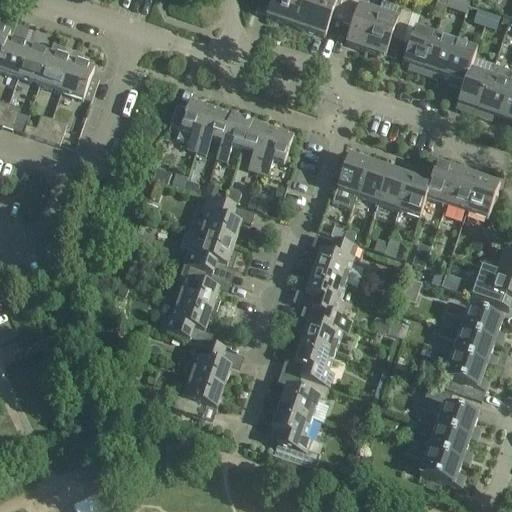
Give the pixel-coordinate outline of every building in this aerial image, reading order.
[(265,0),(270,2),(264,19),(285,27),(294,0),(265,0)] [(316,0),(294,0),(285,27),(304,33),(316,0)] [(316,0),(304,33),(324,40),(330,23),(341,26),(349,0),(337,0),(337,2),(331,0),(316,0)] [(345,47),(365,54),(378,16),(358,9),(361,0),(360,0),(349,0),(341,26),(350,30),(345,47)] [(448,0),(437,0),(436,6),(446,9),(448,0)] [(378,16),(365,54),(386,61),(392,42),(402,46),(412,17),(401,13),(397,23),(378,16)] [(488,18),(477,14),(473,25),(484,29),(488,18)] [(484,29),(497,33),(501,22),(488,18),(484,29)] [(0,62),(7,42),(9,35),(0,31),(0,62)] [(435,40),(414,33),(402,67),(409,69),(407,73),(422,78),(435,40)] [(438,79),(444,81),(455,47),(435,40),(422,78),(436,83),(438,79)] [(0,62),(0,75),(18,81),(29,49),(7,42),(0,62)] [(476,54),(455,47),(444,81),(449,83),(448,87),(462,92),(463,92),(469,75),(474,60),(476,54)] [(53,48),(50,56),(39,89),(61,96),(74,56),(53,48)] [(39,89),(50,56),(29,49),(18,81),(39,89)] [(85,60),(74,56),(61,96),(82,103),(83,102),(91,79),(93,71),(82,67),(85,60)] [(494,68),(474,60),(469,75),(463,92),(462,92),(457,108),(463,110),(461,114),(476,120),(494,68)] [(498,122),(510,89),(511,81),(511,74),(494,68),(476,120),(491,125),(492,120),(498,122)] [(99,82),(91,79),(83,102),(91,105),(99,82)] [(511,81),(510,89),(498,122),(504,124),(502,129),(511,131),(511,81)] [(0,129),(1,130),(9,108),(0,104),(0,129)] [(186,114),(176,111),(170,129),(180,133),(177,142),(188,146),(186,152),(196,155),(211,112),(189,105),(186,114)] [(20,112),(9,108),(1,130),(23,137),(25,129),(26,128),(16,125),(20,112)] [(211,143),(221,147),(222,147),(231,119),(211,112),(196,155),(205,159),(211,143)] [(23,137),(44,144),(52,122),(40,118),(36,131),(26,128),(25,129),(23,137)] [(231,119),(222,147),(221,147),(215,162),(226,166),(231,150),(242,154),(251,126),(231,119)] [(66,127),(52,122),(44,144),(59,149),(66,127)] [(272,133),(251,126),(242,154),(252,157),(247,173),(257,176),(272,133)] [(292,140),(272,133),(257,176),(267,180),(272,164),(283,168),(292,140)] [(353,213),(357,201),(370,163),(355,158),(353,162),(347,160),(332,206),(353,213)] [(357,201),(378,208),(389,175),(383,172),(385,168),(370,163),(357,201)] [(426,202),(446,209),(459,171),(444,166),(442,170),(436,168),(429,188),(430,189),(426,202)] [(446,209),(466,216),(478,182),(472,180),(473,176),(459,171),(446,209)] [(378,208),(398,215),(411,177),(396,172),(394,176),(389,175),(378,208)] [(188,181),(175,177),(172,188),(184,192),(188,181)] [(426,202),(430,189),(429,188),(424,187),(425,182),(411,177),(398,215),(419,222),(426,202)] [(485,180),(483,184),(478,182),(466,216),(487,223),(500,185),(485,180)] [(188,185),(185,195),(195,199),(198,189),(188,185)] [(209,187),(204,200),(216,204),(220,191),(209,187)] [(236,209),(241,195),(229,191),(225,204),(236,209)] [(251,198),(245,214),(266,221),(271,205),(251,198)] [(205,202),(201,217),(206,219),(200,238),(233,250),(240,228),(230,224),(234,212),(205,202)] [(154,222),(157,214),(146,210),(143,218),(154,222)] [(346,233),(334,229),(330,240),(342,245),(346,233)] [(481,236),(485,245),(497,239),(492,230),(481,236)] [(342,245),(352,248),(356,237),(346,233),(342,245)] [(151,242),(135,237),(130,251),(146,256),(151,242)] [(231,254),(233,250),(200,238),(193,256),(187,254),(182,269),(214,280),(219,269),(232,273),(237,257),(231,254)] [(497,239),(485,245),(491,257),(503,251),(497,239)] [(387,249),(388,247),(378,243),(373,257),(382,260),(386,249),(387,249)] [(319,255),(312,276),(345,288),(352,268),(357,269),(362,256),(333,246),(329,258),(319,255)] [(382,260),(395,264),(398,253),(387,249),(386,249),(382,260)] [(511,259),(503,256),(496,277),(511,282),(511,259)] [(425,275),(429,263),(418,259),(414,271),(425,275)] [(210,292),(214,280),(182,269),(171,302),(177,304),(210,316),(215,317),(220,305),(215,303),(217,295),(210,292)] [(473,288),(469,301),(511,316),(511,282),(496,277),(479,272),(473,288)] [(312,276),(304,298),(315,301),(310,314),(321,318),(322,318),(323,317),(340,323),(340,322),(342,322),(346,312),(338,309),(345,288),(312,276)] [(444,281),(434,279),(431,289),(440,292),(444,281)] [(446,279),(441,292),(458,298),(469,301),(473,288),(463,285),(446,279)] [(402,303),(414,307),(421,287),(409,283),(402,303)] [(130,288),(121,284),(117,296),(126,300),(130,288)] [(203,337),(210,318),(214,320),(215,317),(177,304),(170,324),(165,322),(160,336),(189,346),(193,333),(203,337)] [(459,336),(502,351),(504,344),(496,341),(501,325),(449,307),(445,318),(464,324),(460,336),(459,336)] [(308,325),(301,346),(334,358),(340,339),(348,341),(354,326),(342,322),(340,322),(340,323),(323,317),(322,318),(321,318),(317,328),(308,325)] [(58,323),(61,327),(68,324),(66,319),(58,323)] [(378,326),(375,334),(386,338),(390,326),(379,322),(378,324),(378,326)] [(441,329),(437,340),(456,347),(452,359),(486,371),(494,374),(497,366),(488,363),(493,351),(501,354),(502,351),(459,336),(460,336),(441,329)] [(399,336),(389,333),(387,339),(397,342),(399,336)] [(196,362),(189,382),(223,393),(230,372),(220,368),(224,356),(195,346),(190,360),(196,362)] [(327,378),(334,358),(301,346),(293,368),(304,371),(300,383),(330,393),(334,381),(327,378)] [(494,376),(494,374),(486,371),(452,359),(434,351),(432,355),(423,351),(420,360),(430,364),(430,363),(448,370),(444,382),(448,384),(485,397),(487,397),(491,387),(481,384),(485,374),(494,376)] [(223,393),(189,382),(183,401),(177,400),(172,413),(201,423),(206,410),(216,414),(223,393)] [(285,391),(278,412),(311,423),(318,405),(324,407),(330,393),(300,383),(295,394),(285,391)] [(445,393),(482,405),(485,397),(448,384),(445,393)] [(477,447),(480,440),(471,437),(477,421),(448,411),(452,399),(428,391),(420,414),(439,421),(435,432),(477,447)] [(357,418),(365,420),(368,412),(360,410),(357,418)] [(314,476),(319,460),(307,456),(310,445),(305,443),(311,423),(278,412),(271,434),(281,437),(272,462),(314,476)] [(477,447),(435,432),(417,425),(414,436),(431,442),(427,456),(468,470),(471,463),(463,460),(468,447),(476,450),(477,447)] [(410,449),(406,458),(424,465),(419,479),(453,490),(462,494),(465,484),(456,481),(460,470),(467,473),(468,470),(427,456),(410,449)] [(373,460),(362,459),(360,472),(371,474),(373,460)]
